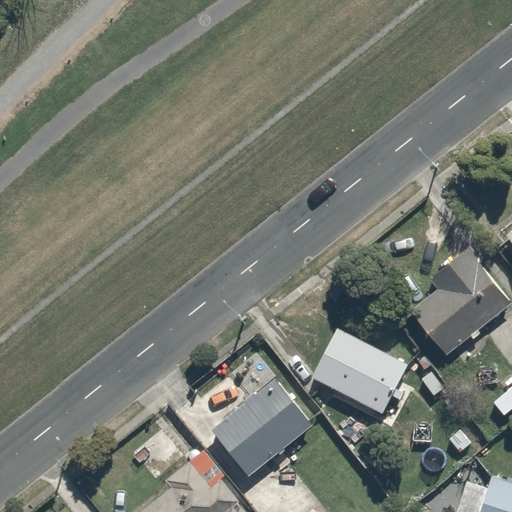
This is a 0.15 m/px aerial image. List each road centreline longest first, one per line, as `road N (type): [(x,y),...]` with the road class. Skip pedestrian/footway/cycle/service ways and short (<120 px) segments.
road 1 (secondary): [(0,466),(511,58)]
road 2 (track): [(103,0),(0,98)]
